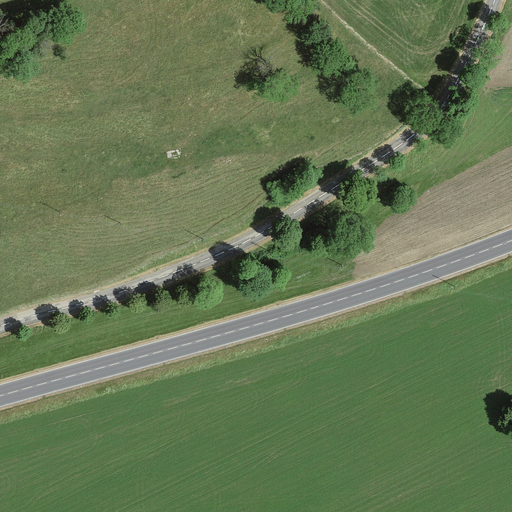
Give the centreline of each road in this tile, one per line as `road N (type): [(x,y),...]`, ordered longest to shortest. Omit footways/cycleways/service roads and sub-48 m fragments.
road 1 (secondary): [(493,0),(422,128),(372,164),(186,268),(0,328)]
road 2 (primary): [(0,396),(371,290),(511,241)]
